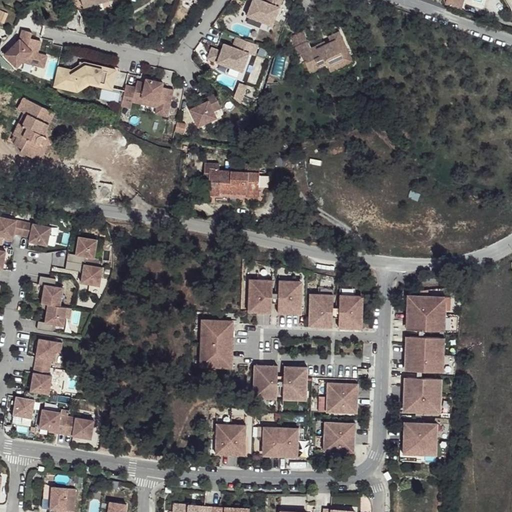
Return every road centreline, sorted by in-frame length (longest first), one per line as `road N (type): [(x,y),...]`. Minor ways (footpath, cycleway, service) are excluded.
road 1 (tertiary): [(387,265),(0,185)]
road 2 (residential): [(366,472),(225,481),(148,470)]
road 3 (residential): [(42,30),(166,60),(182,53),(223,0)]
road 4 (residential): [(30,258),(20,270),(0,401)]
road 5 (residential): [(385,334),(382,435),(366,472)]
road 6 (residential): [(387,0),(511,44)]
road 7 (residential): [(148,470),(19,449)]
road 8 (tertiary): [(511,240),(459,263),(387,265)]
road 9 (residential): [(385,334),(263,334)]
